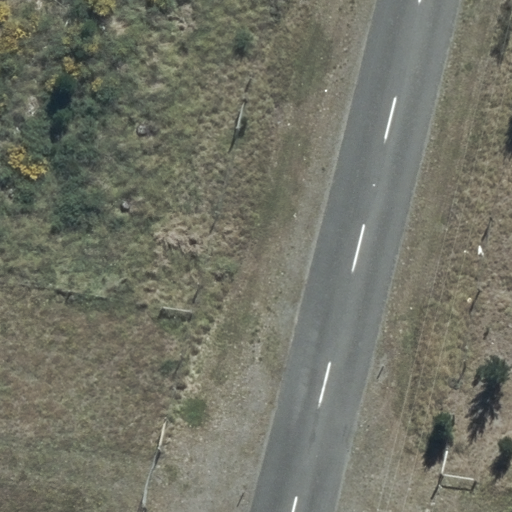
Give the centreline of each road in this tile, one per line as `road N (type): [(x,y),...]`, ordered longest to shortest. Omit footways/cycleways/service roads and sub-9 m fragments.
road 1 (tertiary): [(417,0),(289,511)]
road 2 (track): [(0,449),(152,474)]
